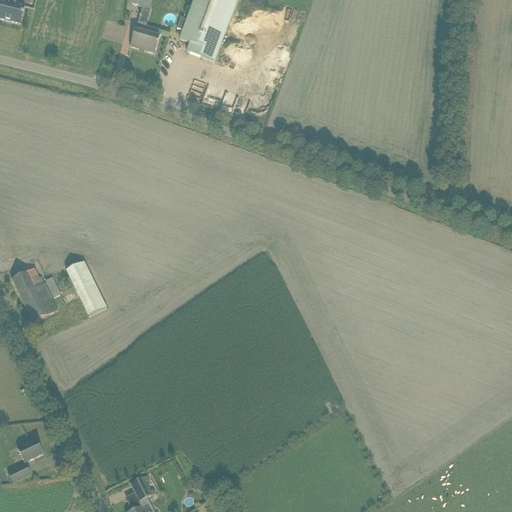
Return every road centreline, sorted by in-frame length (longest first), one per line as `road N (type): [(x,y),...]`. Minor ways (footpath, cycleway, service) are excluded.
road 1 (unclassified): [(511,234),(101,86),(0,60)]
road 2 (unclassified): [(106,511),(0,300)]
